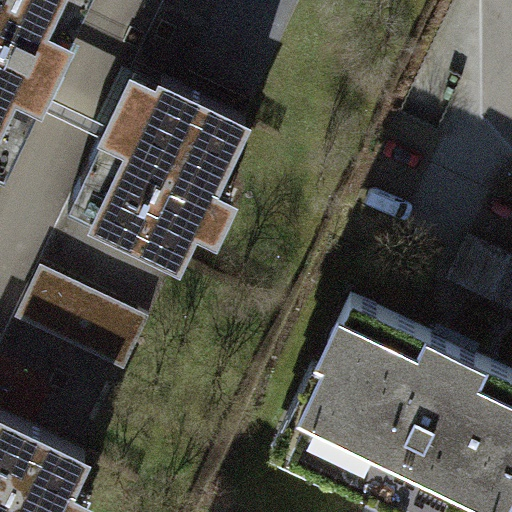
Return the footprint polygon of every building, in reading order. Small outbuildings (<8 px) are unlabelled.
[(0,0),(0,161),(9,166),(55,65),(84,0),(0,0)] [(137,57),(66,205),(180,259),(251,110),(137,57)] [(51,244),(21,307),(128,359),(159,296),(51,244)] [(511,367),(340,283),(271,423),(453,511),(494,511),(511,476),(511,367)] [(0,399),(0,511),(66,511),(98,447),(0,399)]
